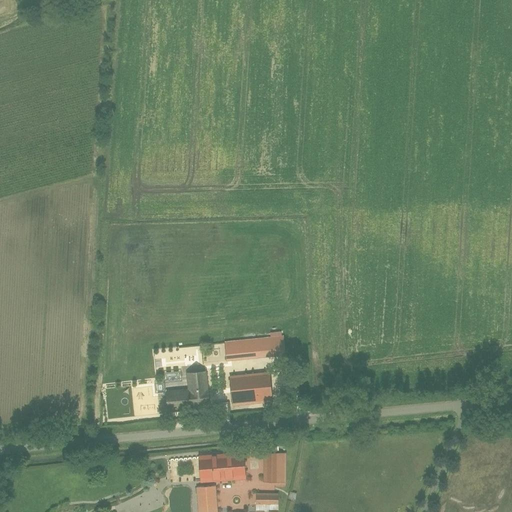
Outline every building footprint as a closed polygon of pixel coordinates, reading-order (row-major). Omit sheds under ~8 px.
[(225,343),(227,362),(288,357),(287,338),(225,343)] [(167,391),(169,416),(214,413),(211,372),(188,374),(189,390),(167,391)] [(184,381),(183,372),(167,373),(167,382),(184,381)] [(229,378),(232,406),(275,403),(273,375),(229,378)] [(158,391),(167,391),(167,383),(158,384),(158,391)] [(248,454),(200,458),(202,484),(250,480),(248,454)] [(289,456),(264,456),(264,484),(289,484),(289,456)] [(219,511),(218,486),(197,487),(199,511),(219,511)] [(281,493),(256,492),(256,505),(281,505),(281,493)]
